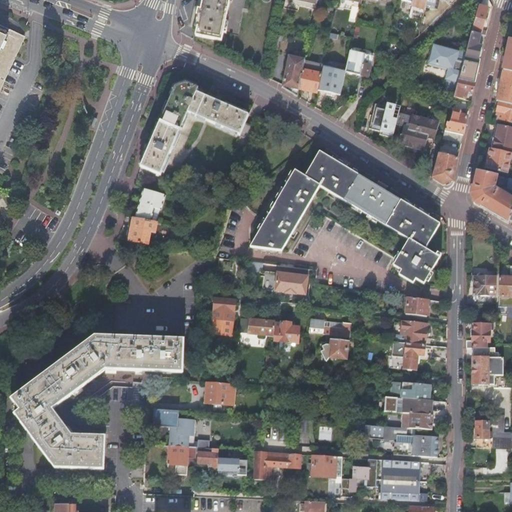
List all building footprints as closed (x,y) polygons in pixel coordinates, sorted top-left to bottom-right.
[(203,0),(201,11),(199,10),(197,17),(200,17),(198,28),(196,37),(222,43),(224,34),(226,22),(230,3),(230,0),(203,0)] [(412,0),(412,4),(411,8),(425,11),(427,0),(412,0)] [(427,0),(425,11),(423,17),(432,19),(436,0),(447,3),(448,0),(427,0)] [(489,6),(480,4),(472,32),(482,34),(489,6)] [(372,26),(383,29),(385,18),(381,17),(380,20),(374,18),(372,26)] [(0,82),(20,39),(0,29),(0,82)] [(481,35),(472,33),(466,56),(464,62),(479,66),(480,61),(477,60),(480,48),(478,48),(481,35)] [(503,73),(511,74),(511,41),(510,41),(503,73)] [(464,62),(466,56),(434,47),(429,66),(449,71),(447,80),(449,81),(445,94),(454,97),(458,84),(459,81),(464,62)] [(350,53),(345,73),(360,77),(360,76),(365,56),(350,53)] [(365,55),(365,56),(360,76),(368,77),(372,56),(365,55)] [(317,65),(305,62),(305,63),(303,74),(300,90),(318,94),(318,91),(323,68),(323,66),(322,66),(324,58),(319,57),(317,65)] [(288,60),(283,86),(282,88),(298,98),(300,90),(303,74),(305,63),(288,60)] [(464,62),(459,81),(475,84),(479,66),(464,62)] [(323,68),(318,91),(340,95),(345,73),(323,68)] [(511,74),(503,73),(496,102),(498,103),(511,106),(511,74)] [(394,78),(379,92),(388,98),(388,99),(389,99),(391,89),(394,78)] [(459,81),(458,84),(454,97),(454,99),(465,101),(466,95),(472,96),(475,84),(459,81)] [(175,88),(141,168),(161,176),(187,115),(195,119),(196,117),(250,141),(255,128),(245,123),(248,116),(197,92),(198,89),(186,83),(175,88)] [(391,89),(389,99),(397,101),(399,91),(394,90),(391,89)] [(511,124),(511,106),(498,103),(496,113),(498,114),(497,121),(511,124)] [(375,106),(369,130),(380,133),(380,135),(389,137),(396,108),(387,105),(386,108),(375,106)] [(400,108),(396,108),(389,137),(393,139),(400,108)] [(450,125),(447,124),(445,133),(463,136),(467,118),(459,116),(460,112),(453,111),(450,125)] [(403,128),(399,146),(422,152),(425,139),(434,142),(438,125),(411,118),(408,129),(403,128)] [(496,127),(490,150),(510,155),(511,146),(511,144),(508,144),(511,131),(496,127)] [(463,136),(445,133),(443,140),(461,143),(463,136)] [(511,155),(510,155),(490,150),(486,169),(507,174),(510,160),(511,160),(511,155)] [(267,220),(262,230),(251,248),(282,252),(320,187),(408,240),(393,266),(401,271),(399,275),(413,284),(415,279),(424,284),(439,259),(425,250),(439,225),(427,218),(417,212),(412,209),(403,203),(383,191),(375,187),(355,175),(345,169),(340,166),(331,160),(320,154),(305,178),(295,172),(294,174),(288,183),(285,189),(279,200),(276,204),(271,214),(267,220)] [(438,156),(432,180),(443,187),(453,182),(458,160),(438,156)] [(333,157),(331,160),(340,166),(342,163),(333,157)] [(347,166),(345,169),(355,175),(357,172),(347,166)] [(285,182),(288,183),(294,174),(291,172),(285,182)] [(474,205),(509,225),(510,222),(511,215),(511,180),(475,172),(470,196),(474,205)] [(377,182),(375,187),(383,191),(386,187),(377,182)] [(140,219),(168,196),(143,188),(135,218),(140,219)] [(276,198),(279,200),(285,189),(282,188),(276,198)] [(405,200),(403,203),(412,209),(414,206),(405,200)] [(268,212),(271,214),(276,204),(273,202),(268,212)] [(417,212),(427,218),(429,215),(418,209),(417,212)] [(154,233),(156,222),(140,219),(135,218),(130,217),(126,241),(147,245),(148,241),(150,232),(154,233)] [(259,228),(262,230),(267,220),(264,218),(259,228)] [(234,264),(219,262),(218,270),(233,272),(234,264)] [(511,266),(510,266),(510,278),(499,277),(498,296),(503,296),(503,298),(510,298),(510,297),(511,296),(511,266)] [(305,295),(308,277),(276,272),(273,291),(283,292),(282,293),(296,295),(296,294),(305,295)] [(476,296),(476,303),(484,304),(496,304),(496,278),(482,277),(482,276),(482,275),(481,275),(480,274),(479,274),(478,274),(477,275),(476,275),(476,276),(476,282),(474,282),(474,284),(473,296),(476,296)] [(426,317),(428,301),(407,298),(405,315),(426,317)] [(215,314),(214,337),(232,338),(234,321),(236,302),(216,300),(215,314)] [(266,337),(274,338),(275,325),(275,324),(268,323),(259,322),(254,321),(250,321),(248,335),(256,336),(256,338),(258,340),(264,341),(266,340),(266,337)] [(324,328),(323,336),(350,339),(351,325),(330,322),(329,328),(324,328)] [(396,335),(395,343),(405,344),(425,346),(429,347),(429,339),(425,339),(427,326),(402,323),(401,324),(397,324),(396,335)] [(480,348),(481,348),(485,349),(486,349),(487,342),(489,342),(489,332),(492,332),(493,324),(474,323),(474,331),(472,331),(472,341),(467,341),(466,347),(480,348)] [(281,326),(275,325),(274,338),(273,342),(279,343),(290,344),(297,345),(299,329),(291,328),(291,325),(282,324),(281,326)] [(96,338),(13,400),(20,411),(15,415),(54,469),(103,470),(104,438),(72,437),(53,411),(106,372),(182,373),(183,341),(96,338)] [(324,352),(321,353),(325,361),(329,359),(347,360),(348,344),(331,342),(330,345),(323,344),(322,348),(324,352)] [(289,350),(290,344),(279,343),(278,349),(281,352),(286,352),(289,350)] [(395,343),(393,343),(392,354),(396,354),(395,358),(401,359),(401,364),(404,364),(403,371),(407,371),(408,373),(411,373),(413,371),(415,372),(416,366),(419,366),(420,357),(423,357),(423,356),(431,357),(432,347),(429,347),(425,346),(405,344),(395,343)] [(480,348),(479,356),(493,357),(494,349),(486,349),(485,349),(481,348),(480,348)] [(473,358),(473,385),(488,385),(488,375),(503,376),(504,359),(473,358)] [(234,385),(208,383),(206,404),(234,406),(236,385),(234,385)] [(402,393),(402,399),(429,401),(430,386),(418,385),(418,386),(403,385),(403,384),(392,383),(392,394),(399,394),(399,393),(402,393)] [(396,404),(395,413),(403,414),(409,414),(412,414),(431,416),(432,402),(429,401),(402,399),(396,399),(396,404)] [(434,409),(446,410),(446,403),(435,402),(434,409)] [(170,428),(168,446),(193,447),(193,441),(195,421),(178,419),(179,412),(155,410),(153,426),(170,428)] [(402,429),(406,429),(412,429),(432,431),(433,416),(431,416),(412,414),(409,414),(403,414),(403,420),(402,429)] [(310,422),(294,421),(293,433),(309,434),(310,422)] [(492,447),(492,438),(488,438),(488,422),(476,422),(475,448),(492,449),(492,447)] [(384,427),(369,426),(369,438),(383,440),(384,427)] [(394,442),(393,455),(412,456),(437,458),(437,456),(438,438),(413,437),(411,436),(412,429),(406,429),(406,436),(397,435),(396,442),(394,442)] [(511,433),(510,433),(492,432),(492,438),(492,447),(507,448),(511,443),(511,437),(511,433)] [(507,448),(492,447),(492,449),(508,449),(511,442),(511,437),(511,443),(507,448)] [(210,441),(198,440),(198,442),(197,448),(204,448),(209,448),(210,441)] [(195,459),(196,447),(194,447),(193,447),(168,446),(167,464),(176,465),(175,474),(187,475),(188,458),(195,459)] [(214,467),(218,467),(218,459),(218,457),(219,449),(209,448),(204,448),(204,450),(199,450),(198,463),(214,464),(214,467)] [(264,452),(255,452),(254,479),(271,480),(271,466),(300,469),(301,454),(292,454),(264,452)] [(307,463),(306,476),(335,478),(336,457),(312,455),(312,464),(307,463)] [(367,487),(376,488),(377,460),(358,458),(358,464),(368,464),(367,479),(365,479),(364,484),(367,484),(367,487)] [(218,467),(218,470),(238,471),(237,475),(247,475),(247,461),(226,459),(218,459),(218,467)] [(419,494),(420,463),(383,460),(380,500),(418,502),(427,503),(427,495),(419,494)] [(144,477),(144,466),(132,465),(132,476),(144,477)] [(324,511),(325,503),(305,502),(305,504),(302,504),(302,511),(322,511),(324,511)]
